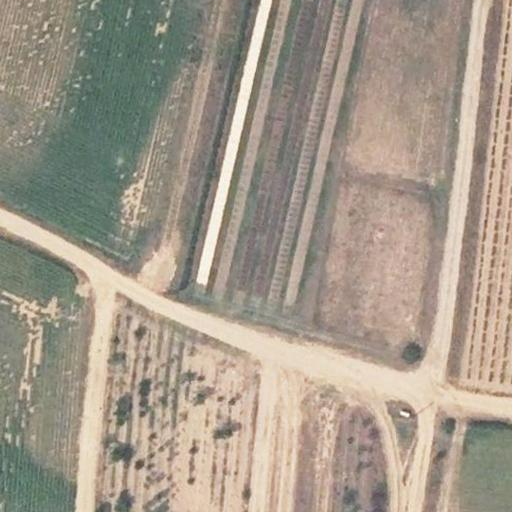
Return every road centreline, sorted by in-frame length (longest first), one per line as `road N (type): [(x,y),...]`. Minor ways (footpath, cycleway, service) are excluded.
road 1 (track): [(0,218),(194,321),(338,374),(426,393)]
road 2 (track): [(484,0),(442,338),(426,393)]
road 3 (track): [(86,511),(106,272)]
road 4 (track): [(395,511),(392,457),(372,381)]
